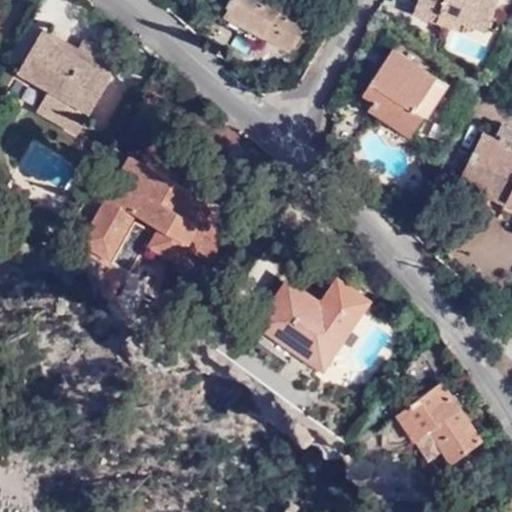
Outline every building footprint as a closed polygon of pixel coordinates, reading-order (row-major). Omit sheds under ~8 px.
[(305,17),(272,0),(234,0),(224,19),(287,51),(305,17)] [(443,13),(467,23),(484,31),(497,5),(489,2),(489,0),(419,0),(414,13),(437,23),(443,13)] [(0,27),(8,12),(0,6),(0,27)] [(462,35),(467,23),(443,13),(437,23),(462,35)] [(77,133),(118,60),(84,40),(78,50),(76,55),(54,43),(57,39),(42,31),(19,74),(48,90),(36,111),(77,133)] [(76,55),(78,50),(57,39),(54,43),(76,55)] [(414,109),(434,76),(390,48),(360,93),(372,100),(367,110),(409,135),(422,115),(414,109)] [(119,61),(118,60),(77,133),(80,135),(119,61)] [(443,82),(434,76),(414,109),(422,115),(443,82)] [(511,132),(504,128),(498,140),(480,131),(456,176),(480,190),(483,185),(504,198),(498,209),(511,216),(511,132)] [(146,216),(171,171),(145,156),(143,160),(134,155),(102,208),(96,220),(116,231),(127,211),(135,215),(138,211),(146,216)] [(187,180),(171,171),(146,216),(165,226),(161,231),(154,244),(177,257),(187,240),(212,255),(231,221),(205,207),(216,186),(191,172),(187,180)] [(116,231),(96,220),(87,234),(114,251),(135,215),(127,211),(116,231)] [(143,220),(146,216),(138,211),(135,215),(143,220)] [(165,226),(146,216),(143,220),(161,231),(165,226)] [(267,318),(304,343),(324,356),(366,295),(342,279),(324,304),(291,282),(267,318)] [(445,382),(402,411),(430,457),(446,446),(456,462),(486,442),(445,382)]
